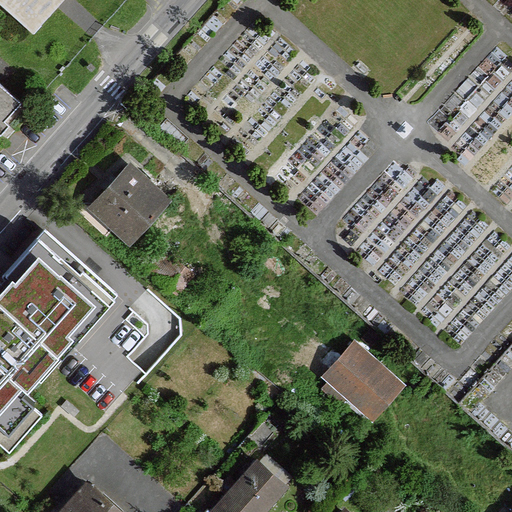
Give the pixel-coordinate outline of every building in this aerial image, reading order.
[(0,0),(0,5),(34,36),(66,0),(0,0)] [(0,127),(3,123),(21,104),(0,84),(0,127)] [(130,167),(93,207),(129,242),(167,201),(158,193),(130,167)] [(101,295),(45,245),(22,272),(26,276),(16,287),(8,280),(0,288),(0,423),(10,432),(30,409),(14,395),(67,336),(68,337),(91,311),(89,309),(101,295)] [(156,278),(172,260),(160,250),(145,269),(156,278)] [(183,268),(172,260),(156,278),(175,294),(182,287),(174,279),(183,268)] [(191,276),(183,268),(174,279),(182,287),(191,276)] [(326,393),(334,399),(342,391),(350,398),(377,365),(355,346),(327,378),(334,384),(326,393)] [(401,386),(377,365),(350,398),(372,417),(401,386)] [(350,398),(342,391),(334,399),(342,407),(350,398)] [(257,462),(212,511),(262,511),(285,487),(257,462)] [(122,511),(91,483),(65,511),(122,511)]
